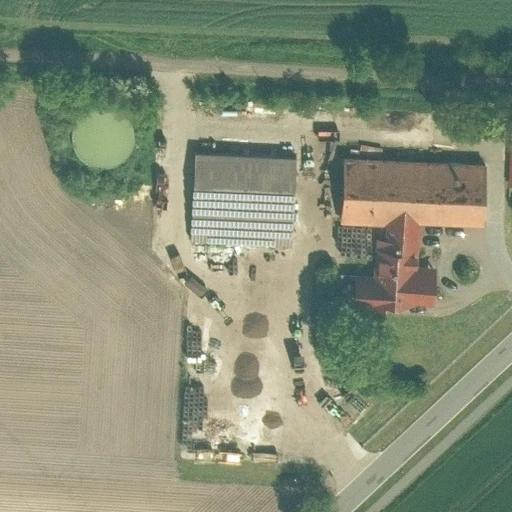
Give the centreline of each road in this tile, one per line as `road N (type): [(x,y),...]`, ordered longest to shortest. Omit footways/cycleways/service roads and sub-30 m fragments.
road 1 (unclassified): [(511,84),(0,55)]
road 2 (tertiary): [(511,349),(337,511)]
